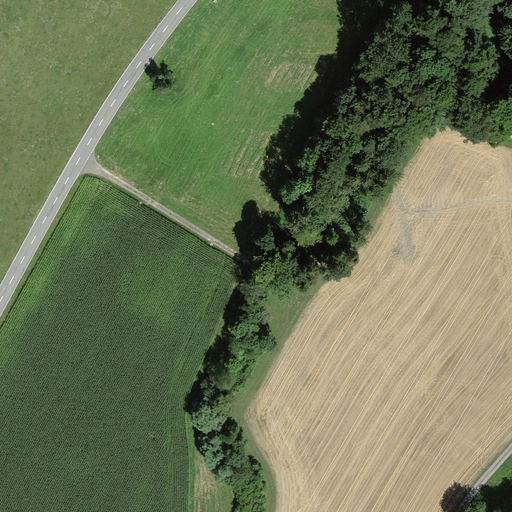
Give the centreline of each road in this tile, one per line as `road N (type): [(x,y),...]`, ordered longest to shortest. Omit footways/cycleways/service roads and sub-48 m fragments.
road 1 (tertiary): [(0,301),(122,87),(187,0)]
road 2 (track): [(79,158),(235,254)]
